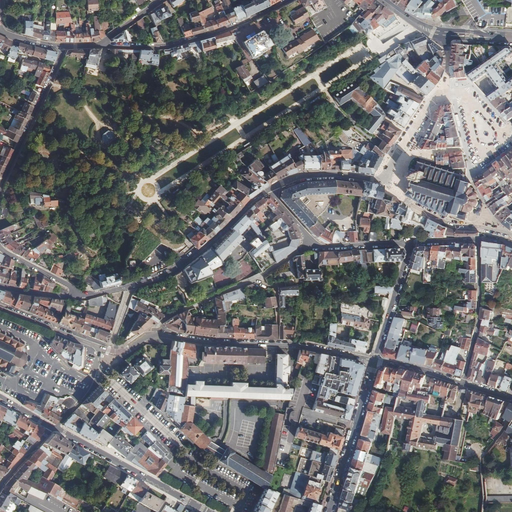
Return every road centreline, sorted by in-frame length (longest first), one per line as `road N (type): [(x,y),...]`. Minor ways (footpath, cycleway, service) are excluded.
road 1 (residential): [(374,361),(304,345),(146,335)]
road 2 (residential): [(268,189),(161,276),(86,295)]
road 3 (residential): [(410,243),(479,239),(479,322),(463,382)]
road 4 (tertiary): [(285,0),(162,45),(95,44)]
road 5 (residential): [(317,246),(173,312),(146,335)]
road 6 (residential): [(328,511),(374,361)]
road 7 (tertiary): [(54,428),(191,504)]
road 8 (residential): [(0,185),(62,47)]
road 9 (residential): [(511,240),(452,224),(380,179)]
road 10 (residential): [(374,361),(410,243)]
